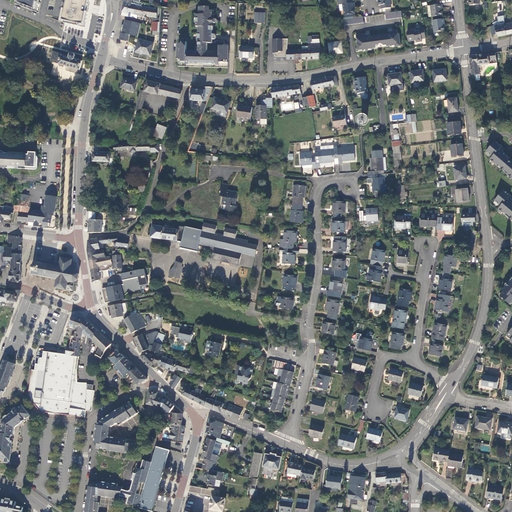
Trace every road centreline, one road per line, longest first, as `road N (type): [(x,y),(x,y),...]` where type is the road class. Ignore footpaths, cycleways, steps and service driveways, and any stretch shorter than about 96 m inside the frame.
road 1 (residential): [(449,388),(486,293),(463,50)]
road 2 (residential): [(288,445),(311,353),(317,194),(339,182)]
road 3 (residential): [(79,237),(125,232),(149,207),(188,78)]
road 4 (tertiary): [(263,80),(463,50)]
road 5 (tertiary): [(79,237),(82,132),(101,57)]
road 6 (residential): [(156,377),(91,422),(76,511)]
road 7 (residential): [(411,363),(425,244)]
